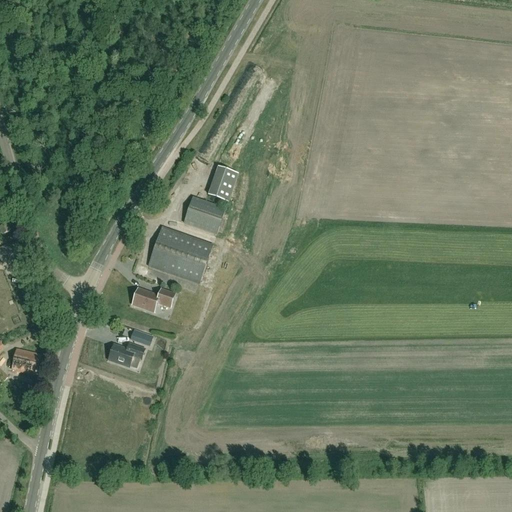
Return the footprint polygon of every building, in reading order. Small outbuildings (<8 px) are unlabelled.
[(219,168),(209,197),(228,203),(238,175),(219,168)] [(184,224),(217,235),(226,210),(193,199),(184,224)] [(0,227),(0,228),(3,235),(10,232),(7,224),(0,227)] [(149,267),(200,285),(213,246),(162,228),(149,267)] [(19,242),(0,248),(0,262),(0,263),(23,256),(19,242)] [(98,266),(104,253),(94,248),(88,261),(98,266)] [(154,314),(158,304),(171,309),(175,296),(161,291),(159,298),(138,290),(133,306),(154,314)] [(154,337),(135,331),(131,341),(150,348),(154,337)] [(145,351),(130,345),(128,351),(114,346),(109,360),(130,368),(133,358),(142,361),(145,351)] [(39,356),(16,351),(12,370),(35,375),(39,356)] [(0,387),(8,378),(0,370),(0,387)]
